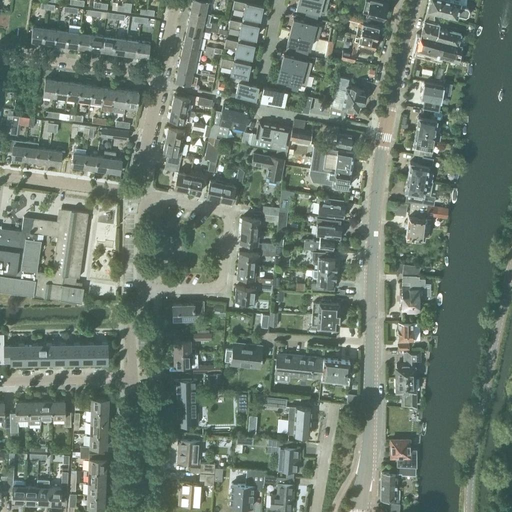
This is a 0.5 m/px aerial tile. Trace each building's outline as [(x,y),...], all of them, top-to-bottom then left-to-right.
[(192,0),(190,9),(205,12),(208,1),(207,0),(192,0)] [(259,18),(262,6),(235,0),(233,0),(232,8),(244,11),(243,15),(259,18)] [(328,2),(320,0),(298,0),(296,6),(307,9),(305,15),(317,18),(318,12),(325,14),(328,2)] [(366,0),(363,12),(384,18),(387,6),(383,5),(381,4),(382,1),(376,0),(366,0)] [(461,0),(459,0),(430,0),(428,8),(444,12),(444,15),(450,16),(450,14),(466,18),(469,16),(470,11),(469,8),(460,6),(461,0)] [(211,13),(205,12),(190,9),(188,21),(218,27),(219,23),(209,21),(211,13)] [(436,15),(427,13),(421,35),(444,40),(459,45),(462,33),(440,28),(441,25),(434,23),(436,15)] [(317,18),(305,15),(304,21),(293,18),(290,30),(309,36),(312,37),(318,38),(321,26),(315,24),(317,18)] [(359,22),(356,34),(377,39),(377,37),(379,36),(379,34),(379,32),(378,32),(380,26),(363,22),(364,18),(353,15),(352,20),(359,22)] [(258,25),(246,22),(242,21),(230,19),(228,27),(240,30),(239,34),(255,37),(258,25)] [(227,29),(218,27),(188,21),(185,33),(200,36),(202,29),(209,31),(209,29),(227,33),(227,29)] [(31,41),(43,42),(45,28),(33,26),(31,41)] [(43,42),(54,44),(56,29),(45,28),(43,42)] [(54,44),(66,45),(68,31),(56,29),(54,44)] [(309,36),(290,30),(287,42),(297,45),(296,51),(307,54),(308,48),(309,48),(312,37),(309,36)] [(66,45),(78,47),(80,33),(68,31),(66,45)] [(78,47),(90,49),(92,34),(80,33),(78,47)] [(200,36),(185,33),(183,44),(198,47),(200,36)] [(90,49),(101,50),(103,36),(92,34),(90,49)] [(341,58),(354,61),(358,47),(374,51),(375,46),(377,44),(377,42),(376,40),(377,39),(356,34),(352,51),(343,49),(341,58)] [(444,40),(421,35),(417,51),(440,56),(444,40)] [(101,50),(113,52),(115,37),(103,36),(101,50)] [(113,52),(125,54),(127,39),(115,37),(113,52)] [(254,44),(242,42),(237,41),(226,38),(224,47),(236,49),(235,53),(251,57),(254,44)] [(125,54),(136,55),(138,41),(127,39),(125,54)] [(464,46),(459,45),(444,40),(440,56),(460,61),(464,46)] [(136,55),(148,57),(150,42),(138,41),(136,55)] [(198,47),(183,44),(180,56),(196,59),(198,47)] [(307,54),(296,51),(294,57),(284,54),(280,66),(309,74),(312,62),(305,60),(307,54)] [(196,59),(180,56),(177,68),(193,72),(196,59)] [(250,63),(238,61),(222,57),(220,66),(232,68),(231,72),(247,76),(250,63)] [(309,74),(280,66),(277,78),(287,81),(286,87),(297,90),(299,84),(305,86),(309,74)] [(193,72),(177,68),(175,80),(195,85),(197,77),(192,75),(193,72)] [(55,96),(57,80),(45,78),(43,94),(55,96)] [(55,96),(67,98),(69,81),(57,80),(55,96)] [(226,82),(219,80),(217,87),(225,89),(226,82)] [(67,98),(78,99),(81,83),(69,81),(67,98)] [(258,85),(239,81),(236,94),(255,98),(258,85)] [(443,84),(423,81),(420,99),(426,100),(424,109),(428,109),(431,110),(434,110),(436,101),(440,102),(443,84)] [(78,99),(90,101),(92,85),(81,83),(78,99)] [(90,101),(102,102),(104,86),(92,85),(90,101)] [(116,88),(104,86),(101,109),(112,111),(113,104),(116,88)] [(286,91),(263,86),(261,99),(283,104),(286,91)] [(331,106),(329,117),(342,120),(344,109),(346,109),(346,110),(353,111),(358,112),(360,103),(363,103),(363,101),(365,100),(365,98),(365,96),(365,94),(357,92),(358,88),(350,86),(350,88),(346,87),(341,108),(331,106)] [(113,104),(125,106),(127,89),(116,88),(113,104)] [(137,107),(139,91),(127,89),(125,106),(137,107)] [(171,105),(187,109),(189,97),(174,94),(171,105)] [(312,97),(305,95),(302,111),(308,113),(312,97)] [(212,99),(198,96),(197,103),(211,106),(212,99)] [(248,110),(222,104),(218,123),(219,124),(244,129),(248,110)] [(194,110),(187,109),(171,105),(169,118),(184,121),(184,120),(190,121),(191,115),(193,115),(194,110)] [(431,110),(424,109),(423,117),(418,116),(415,130),(434,133),(436,119),(440,120),(443,118),(444,114),(442,112),(434,110),(431,110)] [(17,133),(20,115),(13,114),(10,132),(17,133)] [(290,139),(309,143),(312,131),(303,130),(305,120),(294,118),(292,127),(290,139)] [(210,125),(193,121),(192,127),(209,130),(210,125)] [(254,144),(271,148),(273,136),(268,135),(270,123),(259,121),(256,134),(254,144)] [(218,123),(211,122),(210,125),(209,130),(208,136),(216,137),(219,124),(218,123)] [(290,139),(292,127),(270,123),(268,135),(273,136),(271,148),(287,151),(290,139)] [(185,130),(168,126),(165,138),(181,141),(182,136),(184,136),(185,130)] [(209,130),(192,127),(191,133),(204,136),(204,135),(208,136),(209,130)] [(128,131),(113,129),(112,137),(127,139),(128,131)] [(415,130),(415,131),(412,145),(420,147),(419,155),(431,157),(432,149),(431,149),(434,133),(415,130)] [(244,131),(242,142),(254,144),(256,134),(244,131)] [(336,145),(350,148),(351,146),(354,147),(355,141),(352,141),(353,135),(338,132),(336,145)] [(23,159),(25,145),(26,140),(9,138),(7,150),(12,151),(11,157),(23,159)] [(181,141),(165,138),(163,150),(169,152),(169,155),(167,156),(165,162),(179,165),(181,154),(182,151),(184,142),(181,141)] [(35,160),(37,147),(38,142),(26,140),(25,145),(23,159),(35,160)] [(209,160),(212,144),(208,140),(204,159),(209,160)] [(212,144),(209,160),(216,161),(218,149),(212,144)] [(290,146),(286,168),(333,177),(332,184),(348,187),(348,185),(350,185),(350,180),(349,179),(354,152),(314,144),(313,151),(290,146)] [(47,162),(49,149),(37,147),(35,160),(47,162)] [(47,162),(59,164),(61,150),(49,149),(47,162)] [(107,170),(110,151),(104,150),(103,156),(97,155),(95,169),(107,170)] [(277,150),(276,156),(286,158),(287,151),(277,150)] [(115,152),(110,151),(107,170),(119,172),(121,159),(114,158),(115,152)] [(83,167),(85,154),(73,152),(71,165),(83,167)] [(284,158),(254,152),(252,162),(268,165),(265,180),(268,183),(275,185),(279,182),(279,178),(280,178),(284,158)] [(95,169),(97,155),(85,154),(83,167),(95,169)] [(410,162),(407,177),(431,181),(433,174),(427,173),(428,165),(431,166),(433,157),(431,157),(419,155),(417,163),(410,162)] [(179,165),(165,162),(164,168),(174,171),(173,176),(176,176),(174,188),(186,190),(190,174),(178,171),(179,165)] [(244,171),(239,166),(235,182),(241,183),(244,171)] [(203,172),(191,170),(186,190),(199,193),(203,172)] [(406,192),(404,201),(425,203),(427,195),(430,195),(432,181),(431,181),(407,177),(404,191),(406,192)] [(219,199),(222,182),(210,179),(206,196),(219,199)] [(235,185),(222,182),(219,199),(231,201),(235,185)] [(281,188),(279,209),(289,211),(291,198),(290,198),(290,194),(294,195),(294,191),(281,188)] [(343,199),(318,195),(317,200),(320,201),(319,214),(342,217),(342,215),(344,214),(344,211),(343,210),(344,204),(342,204),(343,199)] [(263,205),(262,213),(264,213),(278,214),(279,206),(263,205)] [(427,205),(427,207),(410,205),(409,215),(408,215),(405,236),(406,236),(406,238),(407,240),(419,242),(422,241),(422,238),(423,238),(423,237),(428,237),(429,231),(433,232),(433,225),(430,224),(430,219),(430,215),(446,217),(448,208),(427,205)] [(0,290),(82,302),(84,287),(81,286),(82,282),(76,281),(76,276),(79,277),(88,212),(61,208),(59,221),(23,216),(21,230),(0,227),(0,290)] [(279,210),(278,221),(287,222),(288,212),(279,210)] [(241,229),(258,230),(259,218),(242,216),(241,229)] [(340,220),(317,217),(316,224),(315,233),(323,234),(323,236),(334,237),(339,238),(340,237),(341,236),(342,232),(340,231),(341,225),(339,225),(340,220)] [(258,230),(241,229),(240,241),(258,242),(258,230)] [(306,240),(306,247),(315,249),(315,246),(333,248),(334,238),(334,237),(323,236),(320,235),(319,242),(306,240)] [(239,251),(237,263),(255,264),(256,257),(258,258),(259,253),(239,251)] [(322,251),(314,251),(313,258),(316,262),(315,269),(317,269),(336,270),(336,269),(337,267),(338,265),(337,263),(337,257),(322,256),(322,251)] [(396,262),(395,270),(418,273),(419,265),(396,262)] [(255,264),(237,263),(236,275),(258,277),(258,276),(259,276),(260,265),(255,264)] [(312,282),(311,288),(334,290),(334,284),(335,284),(336,270),(317,269),(315,269),(312,269),(312,275),(314,278),(317,278),(316,283),(312,282)] [(418,275),(402,275),(402,310),(417,310),(419,308),(419,289),(425,289),(424,278),(418,278),(418,275)] [(235,285),(234,298),(244,299),(244,305),(254,306),(254,300),(256,287),(235,285)] [(284,291),(272,290),(272,299),(283,300),(284,291)] [(340,309),(338,309),(339,302),(331,302),(331,299),(322,299),(322,301),(319,301),(319,302),(313,302),(312,313),(339,315),(340,309)] [(172,303),(173,318),(194,318),(194,312),(204,312),(204,300),(193,300),(193,303),(172,303)] [(339,315),(312,313),(311,324),(317,325),(317,326),(320,326),(320,329),(329,329),(329,327),(337,327),(338,320),(339,320),(339,315)] [(269,315),(262,314),(261,327),(268,327),(269,315)] [(413,322),(399,322),(399,327),(399,330),(399,336),(399,340),(414,340),(419,340),(419,333),(414,333),(414,327),(413,327),(413,322)] [(193,332),(192,332),(192,340),(211,339),(211,331),(209,331),(209,329),(193,329),(193,332)] [(4,334),(0,333),(0,363),(4,363),(4,359),(11,359),(11,363),(108,361),(108,343),(4,344),(4,334)] [(190,339),(173,339),(174,352),(195,351),(195,347),(191,347),(190,339)] [(240,362),(261,364),(262,355),(261,355),(262,345),(250,344),(250,347),(232,345),(232,349),(226,349),(225,361),(231,361),(230,364),(240,365),(240,362)] [(409,349),(405,349),(405,364),(396,364),(396,378),(414,378),(414,365),(416,365),(416,349),(409,349)] [(195,351),(174,352),(174,365),(191,364),(191,356),(195,356),(195,351)] [(313,377),(321,378),(323,358),(277,352),(275,373),(306,376),(307,378),(311,379),(313,377)] [(323,358),(321,378),(333,379),(333,384),(342,385),(342,380),(348,381),(348,380),(350,378),(351,372),(350,372),(349,369),(350,360),(323,358)] [(211,364),(193,364),(193,372),(196,372),(221,371),(221,363),(211,363),(211,364)] [(221,372),(196,372),(196,376),(205,376),(205,379),(204,379),(204,383),(220,383),(221,372)] [(414,378),(396,378),(396,392),(403,392),(403,404),(416,405),(416,390),(414,390),(414,378)] [(196,379),(174,379),(175,425),(197,424),(196,379)] [(287,397),(265,395),(265,404),(286,406),(287,397)] [(90,409),(108,410),(109,398),(91,397),(90,409)] [(4,401),(0,400),(0,420),(4,421),(4,427),(5,427),(5,431),(10,431),(10,412),(4,413),(4,401)] [(28,418),(27,400),(16,401),(16,412),(10,412),(10,431),(10,434),(17,434),(17,418),(28,418)] [(40,418),(40,400),(27,400),(28,418),(28,424),(40,423),(40,418)] [(52,418),(52,400),(40,400),(40,418),(52,418)] [(64,400),(52,400),(52,418),(65,417),(65,426),(71,426),(71,411),(65,411),(64,400)] [(289,406),(287,433),(293,433),(293,434),(309,435),(311,407),(295,406),(289,406)] [(90,409),(90,421),(108,422),(108,410),(90,409)] [(90,421),(90,433),(107,434),(108,422),(90,421)] [(107,434),(90,433),(89,446),(80,445),(80,451),(95,452),(95,446),(107,447),(107,434)] [(233,434),(233,443),(250,444),(250,435),(233,434)] [(200,441),(178,439),(177,461),(199,463),(200,441)] [(296,442),(268,439),(268,448),(278,449),(295,450),(295,447),(296,442)] [(409,456),(409,453),(409,439),(391,439),(391,456),(398,456),(398,461),(409,461),(409,456)] [(295,450),(278,449),(276,470),(298,472),(300,447),(295,447),(295,450)] [(95,452),(80,451),(80,457),(89,458),(88,470),(106,471),(106,459),(105,459),(105,452),(95,452)] [(215,464),(201,462),(201,463),(200,473),(214,474),(215,464)] [(416,467),(389,466),(389,473),(381,473),(381,499),(396,499),(400,499),(400,489),(396,489),(396,485),(399,485),(399,480),(397,480),(397,473),(401,473),(401,474),(415,475),(416,467)] [(264,476),(265,469),(254,468),(254,469),(246,468),(245,484),(231,483),(230,505),(252,507),(253,489),(262,490),(263,483),(264,482),(264,476)] [(88,470),(88,482),(105,482),(106,471),(88,470)] [(13,471),(7,471),(7,475),(7,490),(13,490),(12,502),(24,503),(25,485),(25,480),(13,479),(13,471)] [(61,487),(49,486),(48,504),(61,504),(61,493),(67,493),(68,471),(62,471),(61,487)] [(180,481),(179,503),(201,505),(202,484),(213,484),(214,474),(200,473),(199,483),(180,481)] [(88,482),(87,494),(105,494),(105,482),(88,482)] [(294,484),(278,483),(277,495),(271,494),(270,507),(276,508),(276,509),(292,510),(294,484)] [(24,503),(36,503),(37,486),(25,485),(24,503)] [(36,503),(48,504),(49,486),(37,486),(36,503)] [(105,494),(87,494),(87,506),(104,507),(105,494)] [(398,511),(399,505),(384,503),(383,511),(398,511)]
